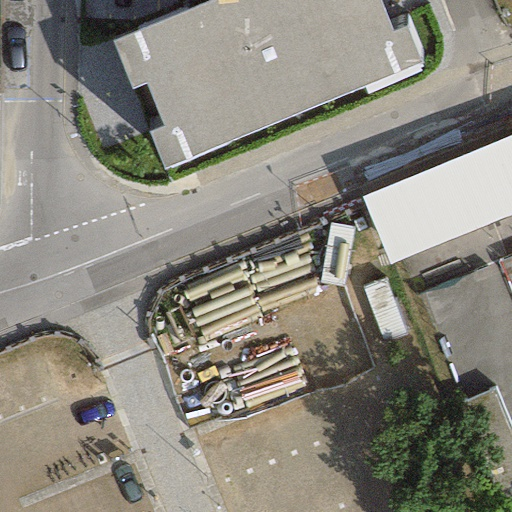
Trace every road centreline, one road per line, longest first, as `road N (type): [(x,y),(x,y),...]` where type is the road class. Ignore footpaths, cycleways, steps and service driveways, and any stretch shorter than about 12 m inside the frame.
road 1 (primary): [(26,285),(511,98)]
road 2 (residential): [(39,0),(26,285)]
